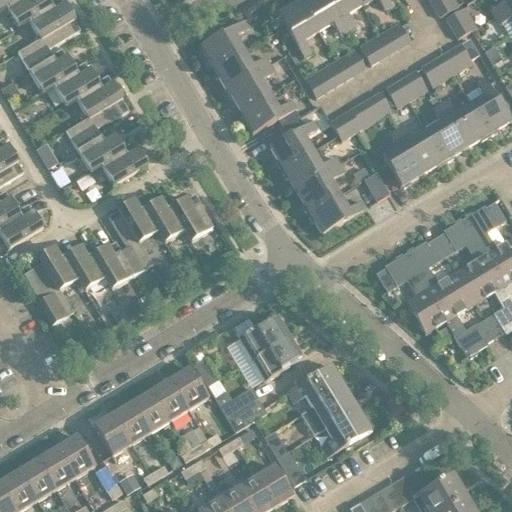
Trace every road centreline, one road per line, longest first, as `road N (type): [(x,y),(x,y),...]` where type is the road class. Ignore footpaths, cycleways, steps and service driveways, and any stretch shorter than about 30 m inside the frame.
road 1 (residential): [(0,441),(292,260)]
road 2 (residential): [(210,139),(84,221),(62,225),(0,116)]
road 3 (unknown): [(412,0),(210,139)]
road 4 (residential): [(315,280),(483,181),(511,185)]
road 5 (residential): [(471,421),(315,280)]
road 6 (residential): [(322,107),(437,41),(412,0)]
road 7 (residential): [(322,511),(471,421)]
road 8 (residential): [(210,139),(125,0)]
road 9 (residential): [(292,260),(210,139)]
